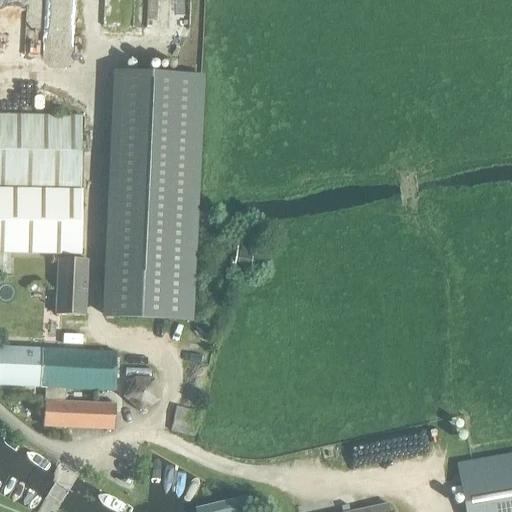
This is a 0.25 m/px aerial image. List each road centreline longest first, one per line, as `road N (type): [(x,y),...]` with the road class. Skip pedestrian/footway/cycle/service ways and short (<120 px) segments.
road 1 (track): [(139,426),(167,411),(168,351),(93,332),(97,0)]
road 2 (unclassified): [(46,511),(77,458),(0,413)]
